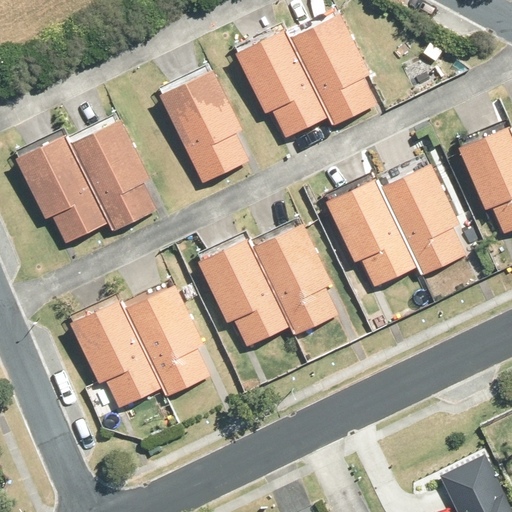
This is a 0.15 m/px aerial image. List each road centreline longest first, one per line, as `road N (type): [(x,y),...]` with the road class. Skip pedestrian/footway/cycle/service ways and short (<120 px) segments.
road 1 (residential): [(511,63),(0,308)]
road 2 (residential): [(131,511),(511,337)]
road 3 (residential): [(0,114),(241,0)]
road 4 (residential): [(0,308),(87,511)]
